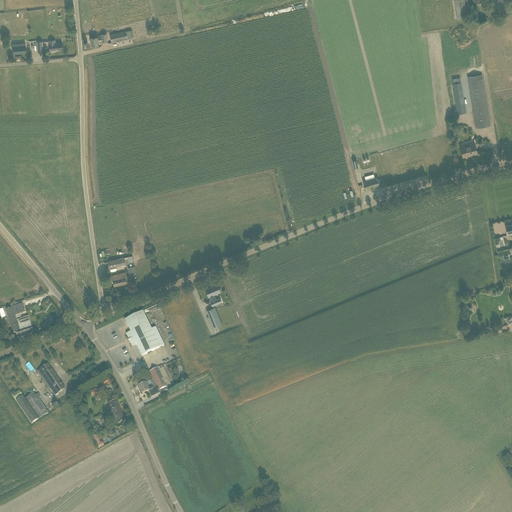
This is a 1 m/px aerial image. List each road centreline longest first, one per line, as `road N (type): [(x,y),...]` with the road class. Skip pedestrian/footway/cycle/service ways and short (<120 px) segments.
road 1 (unclassified): [(104,313),(401,191),(511,161)]
road 2 (unclassified): [(104,313),(78,113),(80,60)]
road 3 (unclassified): [(181,511),(125,389),(83,325)]
